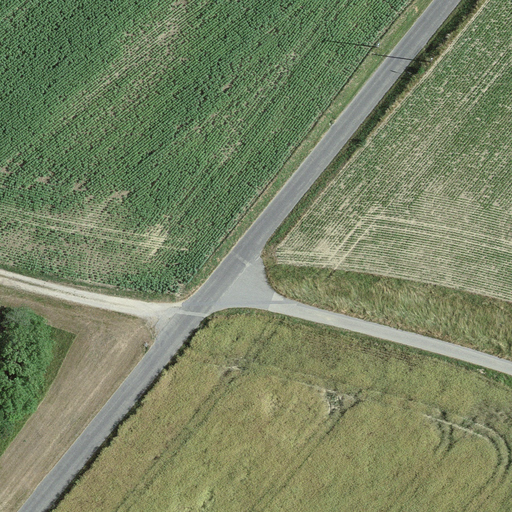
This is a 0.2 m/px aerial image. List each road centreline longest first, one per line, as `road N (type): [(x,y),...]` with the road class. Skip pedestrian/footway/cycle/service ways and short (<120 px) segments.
road 1 (unclassified): [(33,511),(448,0)]
road 2 (track): [(188,321),(0,277)]
